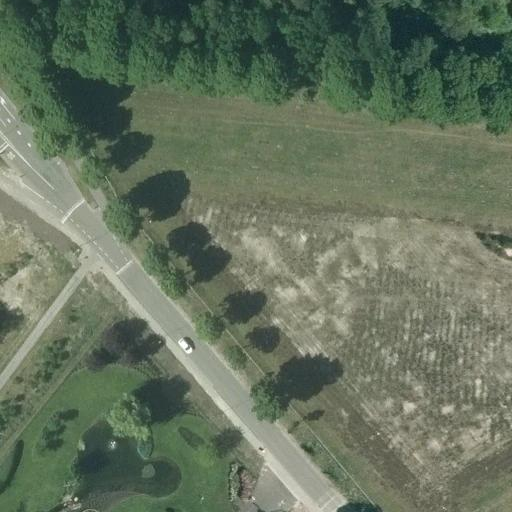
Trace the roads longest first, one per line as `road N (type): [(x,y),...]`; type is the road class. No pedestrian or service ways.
road 1 (tertiary): [(330,511),(110,258)]
road 2 (tertiary): [(110,258),(0,110)]
road 3 (tertiary): [(0,156),(110,258)]
